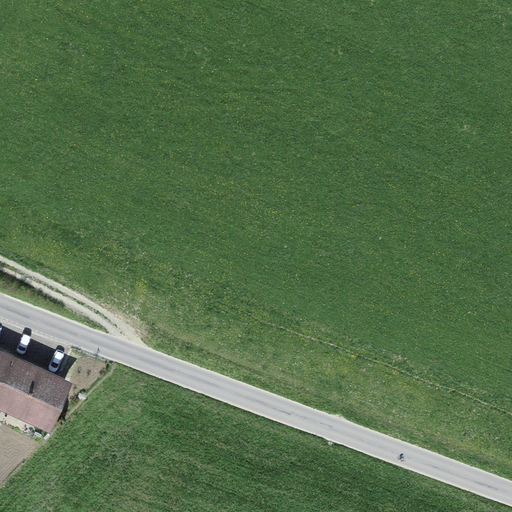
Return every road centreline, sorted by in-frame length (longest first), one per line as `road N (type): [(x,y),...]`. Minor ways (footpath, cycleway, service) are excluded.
road 1 (tertiary): [(0,304),(511,494)]
road 2 (track): [(0,266),(106,321),(144,359)]
